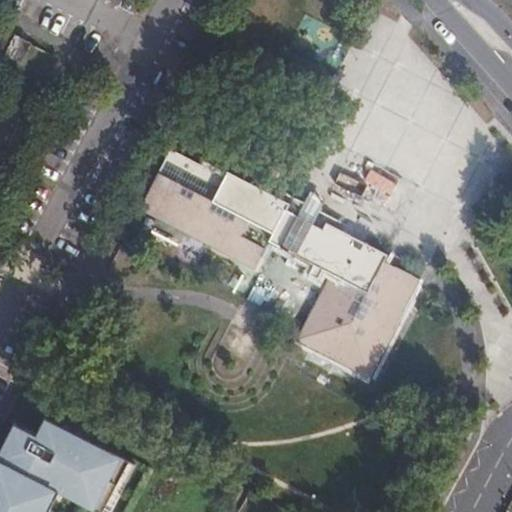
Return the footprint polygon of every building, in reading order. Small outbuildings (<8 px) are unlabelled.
[(16,36),(6,55),(21,63),(31,44),(16,36)] [(315,224),(314,224),(298,215),(287,210),(290,205),(228,172),(225,178),(171,150),(160,173),(141,207),(256,267),(270,241),(331,273),(303,327),(316,333),(310,345),(360,371),(366,359),(377,365),(421,280),(385,261),(388,255),(327,223),(324,229),(315,224)] [(298,215),(314,224),(324,203),(308,195),(298,215)] [(316,333),(303,327),(297,338),(310,345),(316,333)] [(371,377),(377,365),(366,359),(360,371),(371,377)] [(0,511),(40,511),(53,488),(98,511),(103,511),(130,461),(50,420),(41,437),(15,423),(0,452),(0,511)]
